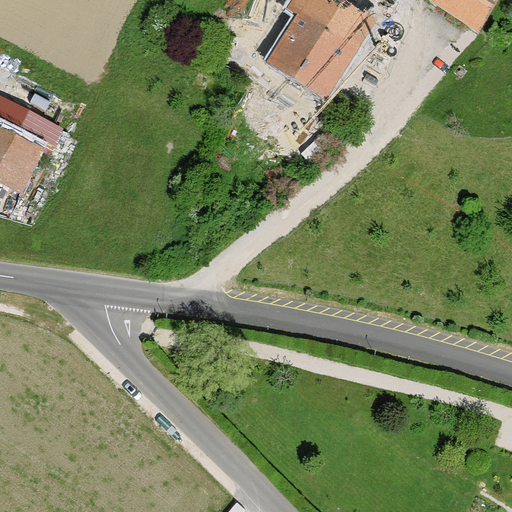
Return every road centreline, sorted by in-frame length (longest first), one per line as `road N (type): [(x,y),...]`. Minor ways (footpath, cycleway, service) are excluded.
road 1 (tertiary): [(511,373),(338,328),(101,289)]
road 2 (track): [(256,511),(81,342),(0,306)]
road 3 (residential): [(101,289),(118,340),(135,362),(283,511)]
